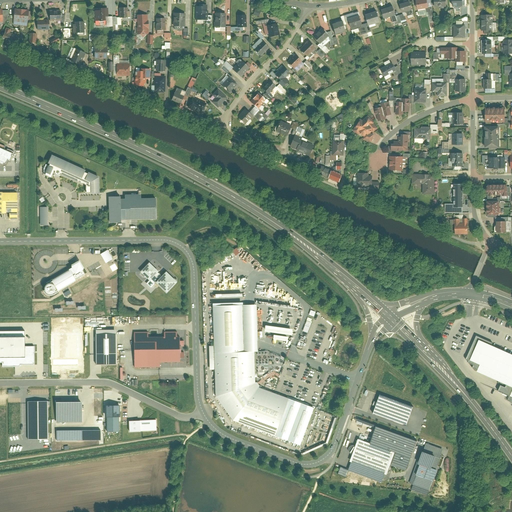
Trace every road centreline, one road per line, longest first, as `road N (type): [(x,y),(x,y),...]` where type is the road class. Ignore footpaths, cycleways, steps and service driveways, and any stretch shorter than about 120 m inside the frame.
road 1 (primary): [(0,86),(173,164),(261,214),(387,318)]
road 2 (unclassified): [(202,412),(193,272),(184,249),(165,239),(0,241)]
road 3 (unclassified): [(387,318),(321,461),(295,462),(232,438),(202,412)]
road 4 (unclassified): [(0,383),(107,383),(181,417),(202,412)]
road 5 (residential): [(306,5),(221,128)]
road 6 (primary): [(420,350),(511,459)]
road 7 (residential): [(221,128),(96,72)]
road 8 (residential): [(473,99),(411,118),(379,146),(376,160)]
